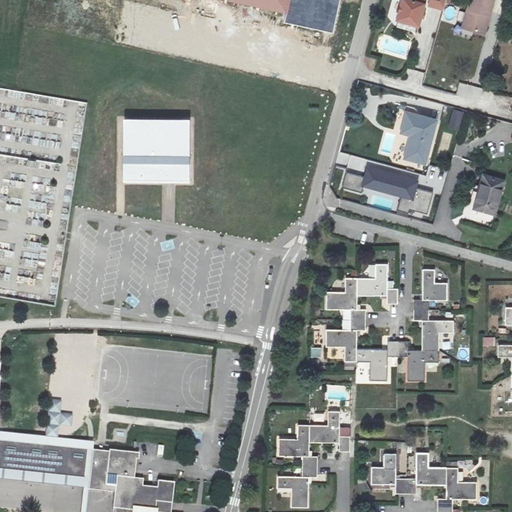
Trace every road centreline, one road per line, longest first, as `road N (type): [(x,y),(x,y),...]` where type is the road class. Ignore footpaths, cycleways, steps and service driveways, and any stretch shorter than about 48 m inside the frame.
road 1 (residential): [(233,511),(311,208)]
road 2 (residential): [(311,208),(370,0)]
